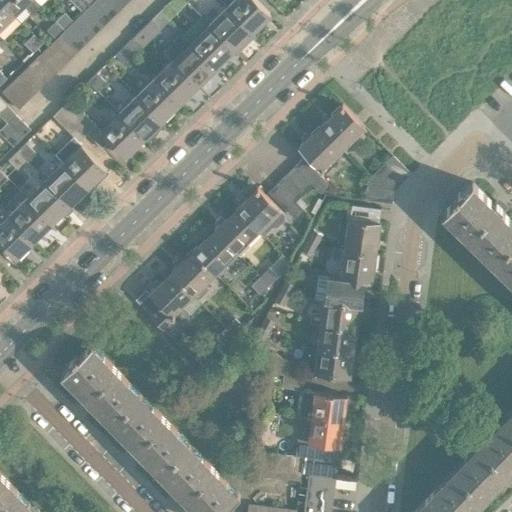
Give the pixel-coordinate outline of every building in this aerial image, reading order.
[(0,0),(14,14),(23,5),(32,14),(41,6),(35,0),(0,0)] [(0,0),(0,27),(14,14),(0,0)] [(85,9),(91,3),(87,0),(70,0),(82,11),(85,9)] [(118,10),(108,0),(93,0),(93,1),(110,18),(118,10)] [(124,0),(108,0),(118,10),(126,2),(124,0)] [(256,0),(232,0),(226,6),(252,32),(270,13),(256,0)] [(93,1),(91,3),(85,9),(101,26),(110,18),(93,1)] [(177,11),(168,1),(159,10),(168,19),(177,11)] [(226,6),(208,24),(234,49),(236,52),(247,42),(244,39),(252,32),(226,6)] [(101,26),(85,9),(82,11),(76,17),(93,34),(101,26)] [(160,28),(168,19),(159,10),(151,19),(160,28)] [(64,29),(68,25),(73,20),(64,11),(55,20),(64,29)] [(183,34),(190,41),(216,67),(234,49),(208,24),(201,16),(183,34)] [(93,34),(76,17),(73,20),(68,25),(85,42),(93,34)] [(46,29),(55,38),(60,33),(64,29),(55,20),(46,29)] [(64,29),(60,33),(76,50),(85,42),(68,25),(64,29)] [(60,33),(55,38),(51,42),(68,59),(76,50),(60,33)] [(32,51),(42,43),(33,34),(24,43),(32,51)] [(141,46),(132,37),(123,45),(132,54),(141,46)] [(216,67),(190,41),(172,59),(198,85),(216,67)] [(51,42),(43,50),(60,67),(68,59),(51,42)] [(124,63),(132,54),(123,45),(115,54),(124,63)] [(60,67),(43,50),(35,58),(51,75),(60,67)] [(35,58),(27,66),(43,83),(51,75),(35,58)] [(172,59),(154,76),(180,102),(198,85),(172,59)] [(43,83),(27,66),(18,74),(35,91),(43,83)] [(105,81),(96,72),(87,80),(96,90),(105,81)] [(18,74),(10,82),(27,99),(35,91),(18,74)] [(180,102),(154,76),(136,94),(162,120),(180,102)] [(18,108),(27,99),(10,82),(1,90),(18,108)] [(136,94),(118,112),(144,138),(146,140),(157,130),(154,127),(162,120),(136,94)] [(109,139),(125,155),(144,138),(118,112),(100,129),(69,98),(61,106),(87,132),(101,147),(109,139)] [(325,119),(320,124),(342,147),(364,126),(342,103),(330,114),(326,110),(321,115),(325,119)] [(0,110),(0,115),(6,122),(0,128),(0,132),(5,138),(22,121),(6,104),(0,110)] [(78,141),(87,132),(61,106),(52,115),(78,141)] [(30,128),(22,121),(5,138),(13,145),(30,128)] [(331,158),(342,147),(320,124),(308,135),(305,131),(300,137),(303,140),(298,146),(324,173),(335,162),(331,158)] [(34,151),(25,142),(16,150),(25,159),(34,151)] [(106,169),(81,143),(62,161),(88,187),(106,169)] [(17,168),(25,159),(16,150),(7,159),(17,168)] [(392,154),(383,163),(401,181),(410,172),(392,154)] [(303,157),(294,165),(312,184),(320,192),(329,183),(303,157)] [(62,161),(44,179),(70,204),(88,187),(62,161)] [(393,190),(401,181),(383,163),(374,171),(393,190)] [(294,165),(285,174),(303,192),(312,184),(294,165)] [(367,186),(393,190),(374,171),(368,177),(367,186)] [(295,200),(303,192),(285,174),(277,182),(295,200)] [(70,204),(44,179),(26,196),(52,222),(70,204)] [(441,212),(492,262),(511,241),(511,220),(501,210),(503,207),(497,200),(494,203),(471,181),(469,184),(466,181),(465,182),(468,185),(459,194),(457,192),(453,196),(455,198),(441,212)] [(303,208),(295,200),(277,182),(268,191),(290,214),(303,208)] [(262,235),(271,227),(275,227),(284,218),(284,214),(257,186),(245,197),(241,194),(236,199),(240,202),(235,207),(257,230),(262,235)] [(366,199),(391,202),(393,190),(367,186),(366,199)] [(26,196),(8,214),(34,240),(52,222),(26,196)] [(309,211),(314,213),(321,199),(317,196),(309,211)] [(350,204),(345,247),(374,251),(378,221),(380,208),(350,204)] [(0,242),(15,258),(34,240),(8,214),(2,207),(0,208),(0,242)] [(219,223),(213,228),(236,251),(240,256),(251,246),(246,241),(257,230),(235,207),(224,218),(220,215),(218,217),(215,220),(219,223)] [(193,241),(197,244),(192,249),(214,272),(219,277),(229,267),(225,262),(236,251),(213,228),(202,239),(199,236),(193,241)] [(316,244),(322,233),(313,228),(307,239),(316,244)] [(310,254),(316,244),(307,239),(301,249),(310,254)] [(511,241),(492,262),(511,280),(511,241)] [(370,281),(374,251),(345,247),(341,276),(341,277),(365,280),(370,281)] [(176,265),(171,270),(193,293),(198,298),(208,288),(203,283),(214,272),(192,249),(181,260),(177,257),(175,259),(172,262),(176,265)] [(268,266),(259,275),(267,283),(276,274),(268,266)] [(181,305),(193,293),(171,270),(159,281),(156,278),(150,283),(154,286),(149,292),(158,302),(148,312),(170,334),(186,318),(187,311),(181,305)] [(314,298),(324,299),(360,303),(360,304),(361,304),(365,280),(341,277),(341,276),(317,273),(314,298)] [(267,283),(259,275),(250,284),(257,292),(267,283)] [(279,290),(288,294),(294,284),(285,279),(279,290)] [(282,304),(288,294),(279,290),(274,300),(282,304)] [(356,317),(358,317),(360,304),(360,303),(324,299),(322,314),(311,312),(310,321),(321,323),(355,327),(355,326),(356,317)] [(259,326),(268,331),(274,320),(265,315),(259,326)] [(234,318),(225,326),(234,335),(243,326),(234,318)] [(357,327),(355,326),(355,327),(321,323),(318,347),(352,351),(352,350),(353,341),(355,341),(357,327)] [(234,335),(225,326),(217,335),(225,344),(234,335)] [(262,341),(268,331),(259,326),(254,336),(262,341)] [(60,373),(82,395),(79,398),(86,405),(89,402),(110,424),(141,393),(91,343),(78,356),(76,354),(72,358),(74,360),(65,369),(62,366),(61,367),(64,370),(60,373)] [(203,347),(193,357),(202,366),(212,356),(203,347)] [(354,351),(352,350),(352,351),(318,347),(315,371),(349,375),(350,365),(352,365),(354,351)] [(275,352),(273,372),(282,374),(284,358),(285,354),(275,352)] [(281,387),(298,389),(302,389),(304,373),(284,358),(282,374),(283,374),(281,387)] [(298,389),(295,413),(311,415),(343,419),(346,394),(302,389),(298,389)] [(190,443),(141,393),(110,424),(131,445),(128,448),(135,455),(138,452),(159,474),(190,443)] [(511,408),(501,420),(511,430),(511,408)] [(266,427),(276,428),(278,412),(268,411),(266,427)] [(304,440),(313,441),(336,444),(340,444),(343,419),(311,415),(309,430),(306,429),(304,440)] [(511,472),(511,470),(511,430),(501,420),(452,470),(483,500),(504,478),(507,481),(511,476),(511,472)] [(313,441),(311,457),(334,460),(336,444),(313,441)] [(240,494),(226,480),(190,443),(159,474),(180,495),(177,498),(184,505),(187,502),(196,511),(221,511),(222,511),(225,511),(228,509),(226,507),(240,494)] [(252,474),(264,475),(267,451),(255,450),(252,474)] [(267,451),(264,475),(275,476),(278,453),(267,451)] [(275,476),(287,478),(290,454),(278,453),(275,476)] [(300,480),(303,456),(290,454),(287,478),(300,480)] [(332,475),(334,460),(311,457),(309,471),(332,475)] [(471,511),(483,500),(452,470),(411,511),(471,511)] [(308,480),(307,486),(330,489),(332,475),(309,471),(308,480)] [(0,511),(19,511),(30,503),(0,472),(0,511)] [(305,501),(328,504),(330,489),(307,486),(305,501)] [(327,511),(328,504),(305,501),(303,511),(327,511)] [(38,511),(30,503),(19,511),(38,511)] [(246,511),(260,511),(262,505),(248,503),(246,511)]
